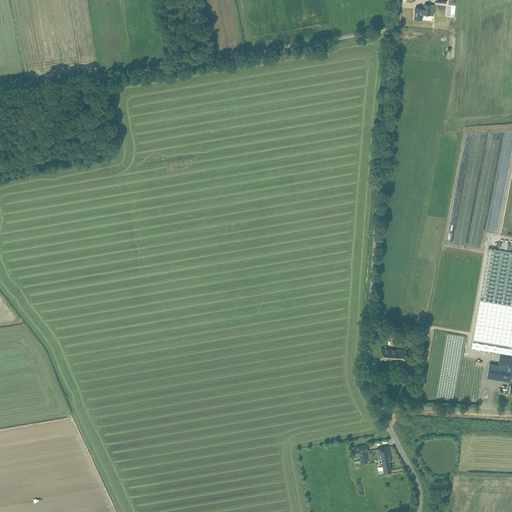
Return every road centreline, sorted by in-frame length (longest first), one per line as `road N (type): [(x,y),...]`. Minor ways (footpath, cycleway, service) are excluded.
road 1 (unclassified): [(0,94),(392,29)]
road 2 (unclassified): [(383,413),(366,365),(392,29)]
road 3 (unclassified): [(511,412),(383,413)]
